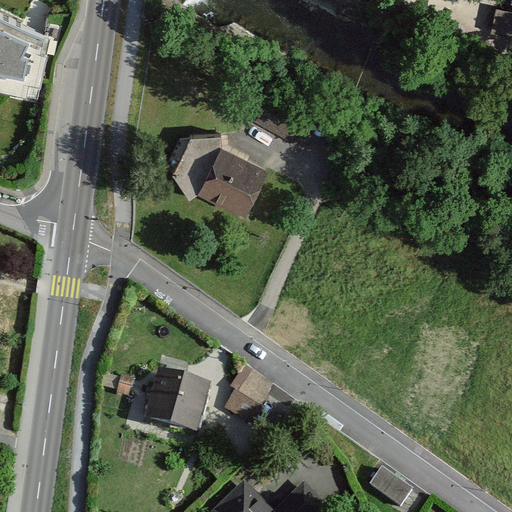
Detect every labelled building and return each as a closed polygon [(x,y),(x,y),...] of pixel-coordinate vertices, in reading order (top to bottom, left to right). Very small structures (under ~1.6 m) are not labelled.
[(0,86),(38,96),(51,36),(0,13),(0,86)] [(248,114),(302,147),(319,119),(265,86),(248,114)] [(245,215),(270,171),(218,147),(225,130),(179,137),(165,174),(190,200),(202,188),(245,215)] [(211,384),(154,371),(144,420),(201,433),(211,384)] [(252,373),(223,412),(244,428),(273,388),(252,373)] [(383,466),(370,485),(402,508),(416,489),(383,466)] [(245,479),(208,511),(328,511),(304,485),(274,511),(245,479)]
